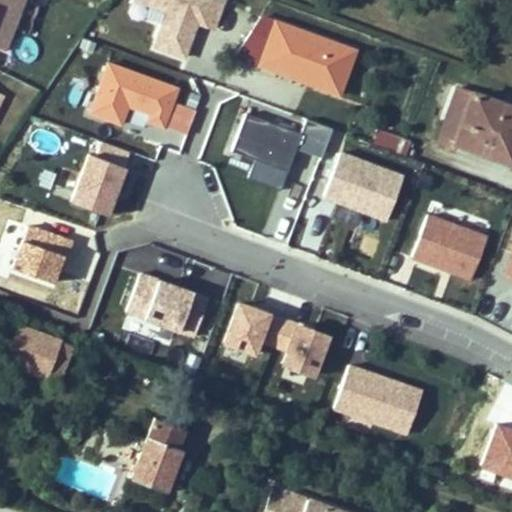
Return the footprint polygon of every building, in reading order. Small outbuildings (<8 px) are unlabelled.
[(0,0),(0,50),(6,53),(26,0),(0,0)] [(155,46),(184,57),(197,23),(214,29),(224,0),(135,0),(167,12),(155,46)] [(29,33),(39,5),(28,1),(18,29),(29,33)] [(260,63),(344,94),(362,45),(277,14),(260,63)] [(238,52),(259,62),(269,34),(254,28),(238,52)] [(29,35),(18,31),(10,52),(21,56),(29,35)] [(183,84),(110,58),(89,112),(125,125),(132,106),(150,113),(148,120),(165,125),(183,84)] [(511,163),(511,100),(459,81),(439,137),(511,163)] [(0,110),(9,94),(0,89),(0,110)] [(249,110),(235,146),(292,167),(300,144),(325,153),(336,124),(310,114),(304,130),(249,110)] [(413,137),(380,126),(375,139),(408,151),(413,137)] [(425,161),(349,131),(345,140),(422,170),(425,161)] [(133,149),(103,138),(99,150),(128,161),(133,149)] [(406,172),(343,148),(325,194),(389,218),(406,172)] [(89,150),(72,198),(110,212),(128,163),(89,150)] [(266,161),(261,174),(280,181),(285,168),(266,161)] [(427,188),(431,177),(420,173),(416,184),(427,188)] [(361,209),(340,201),(337,210),(358,219),(361,209)] [(429,209),(411,256),(470,279),(488,232),(429,209)] [(70,250),(76,236),(30,220),(25,234),(70,250)] [(383,238),(353,227),(346,245),(376,256),(383,238)] [(23,236),(13,263),(57,279),(67,251),(23,236)] [(128,267),(132,254),(121,251),(118,264),(128,267)] [(511,252),(503,277),(511,279),(511,252)] [(212,293),(143,266),(126,309),(195,336),(212,293)] [(238,298),(223,341),(229,343),(225,353),(248,361),(252,352),(258,354),(274,310),(238,298)] [(310,373),(316,375),(333,331),(275,310),(263,340),(286,349),(282,361),(288,363),(284,374),(306,383),(310,373)] [(377,323),(353,314),(342,346),(366,355),(377,323)] [(0,354),(64,379),(77,342),(9,316),(0,341),(0,354)] [(133,332),(136,324),(131,322),(128,330),(133,332)] [(424,386),(350,360),(333,407),(345,412),(342,422),(372,433),(376,423),(407,434),(424,386)] [(194,427),(156,414),(149,431),(182,443),(183,440),(188,442),(194,427)] [(170,489),(186,446),(149,432),(132,475),(170,489)] [(362,511),(274,474),(257,511),(362,511)]
